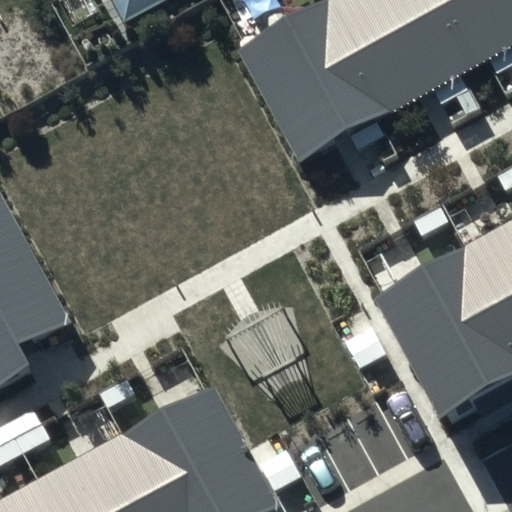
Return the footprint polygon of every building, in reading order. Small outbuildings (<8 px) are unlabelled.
[(214,0),(114,0),(135,41),(214,0)] [(511,67),(511,0),(366,0),(339,16),(249,66),(313,179),(511,67)] [(0,370),(67,334),(3,214),(0,215),(0,370)] [(511,403),(511,249),(475,269),(390,314),(455,434),(511,403)] [(267,511),(217,420),(140,461),(54,508),(46,511),(267,511)] [(440,511),(399,458),(329,511),(440,511)]
